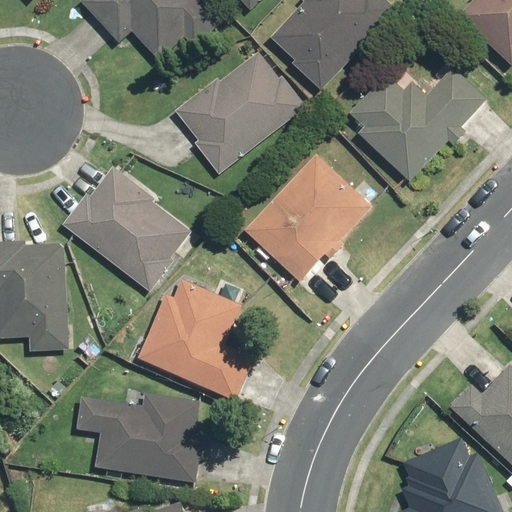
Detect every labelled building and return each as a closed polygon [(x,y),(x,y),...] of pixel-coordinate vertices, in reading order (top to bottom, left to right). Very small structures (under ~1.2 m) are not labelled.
[(226,23),(204,0),(85,0),(81,4),(120,47),(135,34),(162,63),(186,40),(196,50),(226,23)] [(240,0),(250,11),(262,0),(240,0)] [(295,65),(322,90),(398,12),(384,0),(304,0),(270,35),(298,62),(295,65)] [(511,0),(475,0),(459,18),(511,65),(511,0)] [(197,144),(220,174),(308,109),(284,77),(280,80),(262,55),(223,84),(221,82),(179,113),(200,141),(197,144)] [(367,128),(361,135),(411,183),(450,143),(454,147),(468,132),(464,129),(490,102),(455,67),(426,97),(411,82),(403,90),(390,77),(353,115),(367,128)] [(321,156),(247,232),(302,285),(377,209),(321,156)] [(88,195),(64,226),(151,293),(196,236),(153,203),(156,200),(116,169),(93,199),(88,195)] [(230,211),(209,196),(198,210),(219,226),(230,211)] [(72,350),(66,244),(27,246),(27,240),(0,241),(0,341),(32,339),(33,352),(72,350)] [(170,296),(141,361),(236,402),(256,358),(229,346),(246,307),(185,280),(177,299),(170,296)] [(474,385),(452,410),(511,465),(511,366),(484,395),(474,385)] [(102,434),(96,468),(197,484),(204,437),(196,436),(201,403),(146,395),(144,407),(83,398),(78,431),(102,434)] [(404,511),(506,511),(480,453),(471,457),(463,439),(404,465),(411,479),(407,480),(411,488),(403,491),(411,509),(404,511)]
